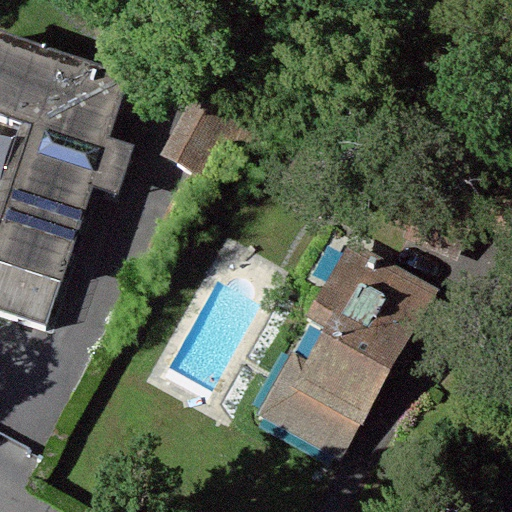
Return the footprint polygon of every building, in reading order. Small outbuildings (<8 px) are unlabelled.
[(117,148),(137,86),(0,41),(0,120),(26,129),(40,134),(0,257),(0,270),(71,293),(102,199),(125,206),(141,156),(117,148)] [(283,96),(222,62),(168,163),(231,196),(283,96)] [(464,117),(395,95),(382,129),(453,151),(464,117)] [(0,257),(40,134),(26,129),(0,210),(0,316),(53,333),(71,293),(0,270),(0,257)] [(349,181),(305,155),(284,187),(326,215),(349,181)] [(511,173),(483,226),(511,241),(511,173)] [(457,256),(477,211),(414,184),(399,219),(416,227),(411,236),(457,256)] [(343,469),(440,296),(354,252),(311,333),(330,342),(313,371),(297,362),(262,423),(343,469)]
